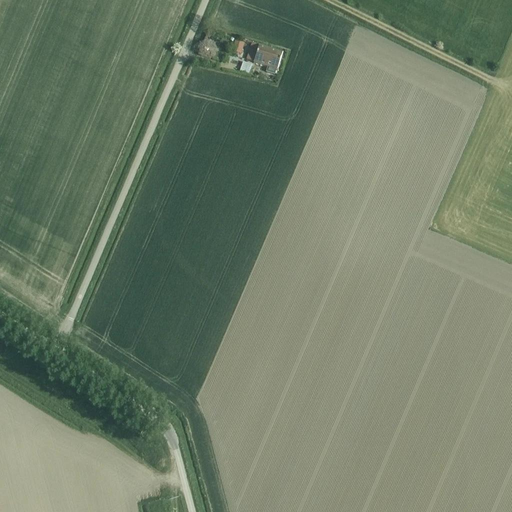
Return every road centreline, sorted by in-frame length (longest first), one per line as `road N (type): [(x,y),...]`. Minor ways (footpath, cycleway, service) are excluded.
road 1 (unclassified): [(56,351),(205,0)]
road 2 (unclassified): [(56,351),(162,419),(192,511)]
